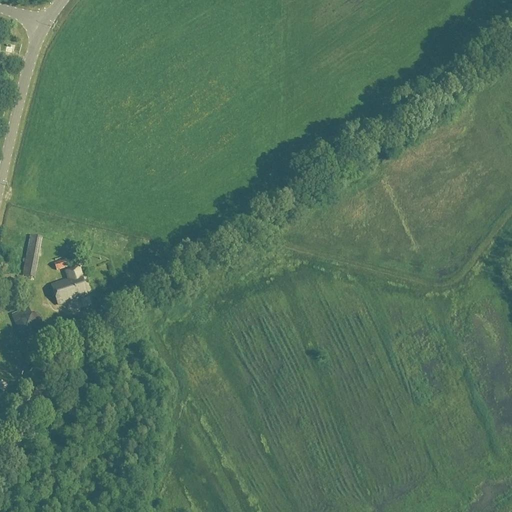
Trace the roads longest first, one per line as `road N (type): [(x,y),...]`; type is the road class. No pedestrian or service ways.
road 1 (unclassified): [(4,469),(44,379),(74,344),(511,44)]
road 2 (tertiary): [(0,184),(45,23)]
